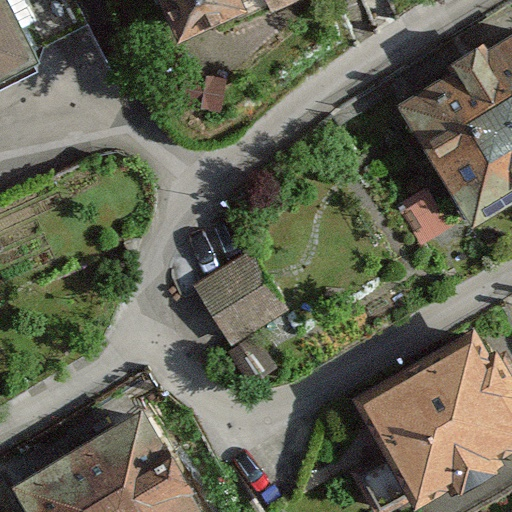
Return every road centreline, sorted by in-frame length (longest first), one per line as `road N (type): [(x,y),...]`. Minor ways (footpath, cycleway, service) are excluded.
road 1 (motorway): [(511,451),(236,388),(0,353)]
road 2 (residential): [(471,0),(347,70),(196,184),(171,234),(145,345)]
road 3 (residential): [(145,345),(195,391),(239,409),(289,407),(511,275)]
road 4 (residential): [(145,345),(0,435)]
